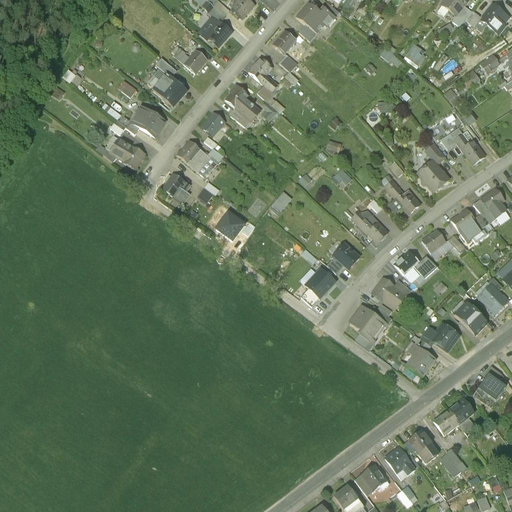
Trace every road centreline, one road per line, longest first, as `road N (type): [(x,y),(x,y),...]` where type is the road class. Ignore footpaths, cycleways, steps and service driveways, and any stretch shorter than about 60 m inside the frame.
road 1 (residential): [(293,0),(138,189),(323,326)]
road 2 (residential): [(511,160),(446,204),(323,326)]
road 3 (tertiary): [(279,511),(427,403)]
road 4 (residential): [(323,326),(427,403)]
